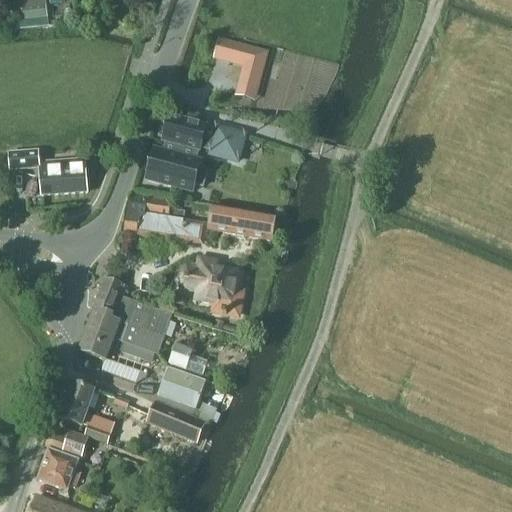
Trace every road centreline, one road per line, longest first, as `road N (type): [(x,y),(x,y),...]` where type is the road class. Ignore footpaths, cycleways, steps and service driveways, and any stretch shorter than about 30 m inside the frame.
road 1 (unclassified): [(89,242),(113,207),(183,0)]
road 2 (unclassified): [(11,511),(68,344),(70,276)]
